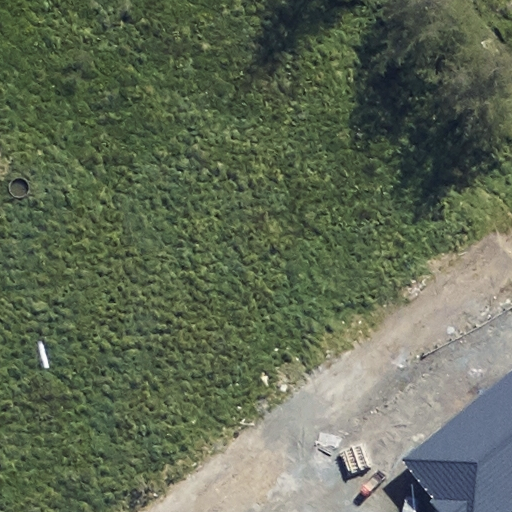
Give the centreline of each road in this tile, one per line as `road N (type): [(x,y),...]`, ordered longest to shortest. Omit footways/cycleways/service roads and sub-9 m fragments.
road 1 (residential): [(0,72),(271,400)]
road 2 (residential): [(135,511),(271,400)]
road 3 (residential): [(271,400),(363,511)]
